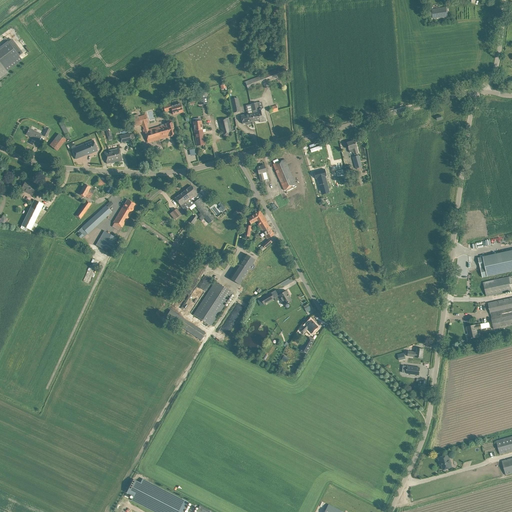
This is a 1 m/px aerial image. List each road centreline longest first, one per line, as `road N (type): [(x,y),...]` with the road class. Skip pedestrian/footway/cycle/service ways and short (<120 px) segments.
road 1 (unclassified): [(389,511),(425,432),(467,131),(483,88)]
road 2 (unclassified): [(238,156),(483,88)]
road 3 (unclassified): [(0,147),(34,163),(127,173),(238,156)]
road 4 (track): [(108,511),(210,332)]
road 5 (unclassified): [(329,322),(238,156)]
